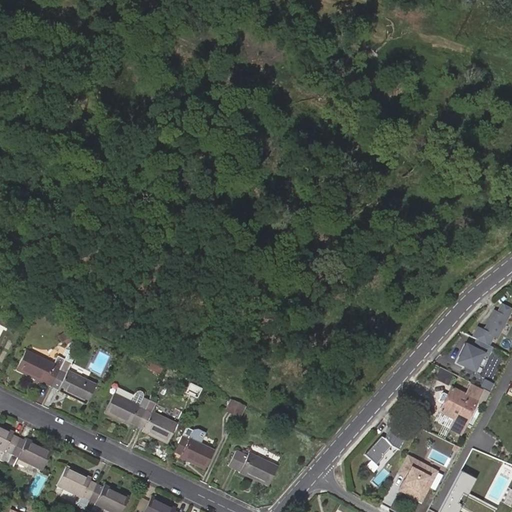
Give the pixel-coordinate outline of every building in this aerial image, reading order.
[(506,321),(502,326),(509,330),(511,324),(511,312),(501,305),(495,314),(506,321)] [(509,330),(502,326),(499,332),(506,335),(509,330)] [(67,331),(61,334),(66,345),(73,341),(67,331)] [(78,351),(71,347),(64,360),(72,363),(78,351)] [(45,383),(51,386),(64,360),(58,356),(54,365),(25,351),(16,370),(45,384),(45,383)] [(64,360),(51,386),(58,390),(58,391),(86,404),(95,385),(68,372),(72,363),(64,360)] [(162,369),(151,364),(148,369),(159,374),(162,369)] [(449,382),(453,372),(442,368),(438,377),(449,382)] [(451,426),(461,432),(482,391),(471,386),(465,395),(452,388),(440,411),(455,419),(451,426)] [(130,402),(114,394),(104,413),(129,425),(130,422),(137,426),(149,401),(143,397),(143,396),(143,394),(142,393),(141,392),(139,391),(138,391),(137,392),(135,393),(134,394),(130,402)] [(238,417),(244,405),(231,399),(225,411),(238,417)] [(155,404),(149,401),(137,426),(143,429),(142,432),(167,444),(176,425),(151,413),(155,404)] [(196,424),(189,420),(174,452),(181,455),(179,458),(204,470),(214,450),(189,438),(196,424)] [(6,464),(18,439),(11,436),(13,433),(0,426),(0,450),(4,452),(0,459),(0,460),(6,464)] [(459,434),(461,432),(451,426),(449,429),(459,434)] [(384,429),(365,453),(371,458),(366,464),(378,473),(402,443),(384,429)] [(18,439),(6,464),(13,467),(17,458),(42,470),(51,452),(26,440),(25,442),(18,439)] [(268,486),(277,467),(249,453),(247,457),(235,451),(228,466),(240,471),(239,472),(268,486)] [(439,472),(409,454),(398,472),(407,478),(400,490),(421,503),(439,472)] [(77,507),(84,510),(96,485),(90,482),(91,480),(66,467),(57,486),(81,498),(77,507)] [(460,511),(477,479),(461,471),(440,511),(460,511)] [(96,485),(84,510),(87,511),(91,511),(95,505),(109,511),(121,511),(129,498),(104,486),(103,488),(96,485)] [(175,511),(176,510),(150,497),(143,511),(175,511)]
